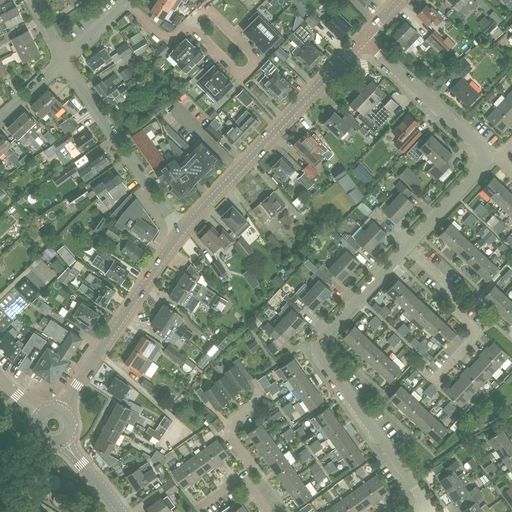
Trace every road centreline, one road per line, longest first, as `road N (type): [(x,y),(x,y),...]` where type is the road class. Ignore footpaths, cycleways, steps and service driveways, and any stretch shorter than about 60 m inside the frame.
road 1 (residential): [(430,509),(318,350),(406,246)]
road 2 (tertiary): [(181,232),(363,38)]
road 3 (tertiary): [(62,410),(181,232)]
road 4 (residential): [(181,232),(61,62)]
road 5 (residential): [(433,381),(473,333),(452,309),(448,286),(406,246)]
road 6 (residential): [(482,158),(363,38)]
road 7 (residential): [(244,481),(248,463),(228,432),(231,418),(254,402),(252,381)]
